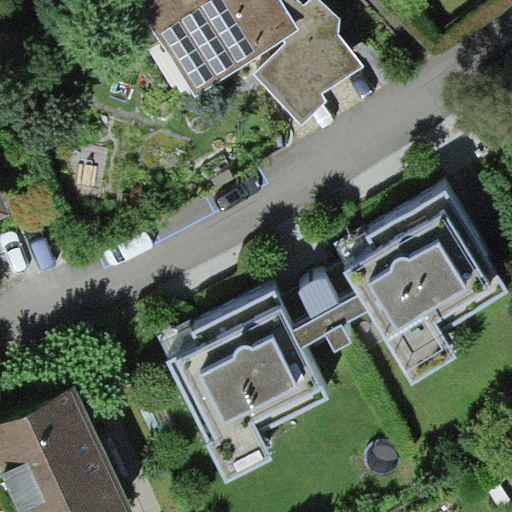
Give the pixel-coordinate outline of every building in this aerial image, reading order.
[(156,0),(196,61),(288,0),(156,0)] [(329,74),(324,67),(362,42),(341,14),(340,0),(288,0),(256,23),(265,36),(258,46),(303,95),(329,74)] [(0,191),(11,187),(0,159),(0,191)] [(433,325),(501,290),(447,187),(149,344),(222,482),(268,458),(255,433),(331,394),(317,368),(371,339),(398,390),(452,362),(433,325)] [(0,487),(12,511),(115,511),(120,510),(62,391),(0,421),(0,487)]
